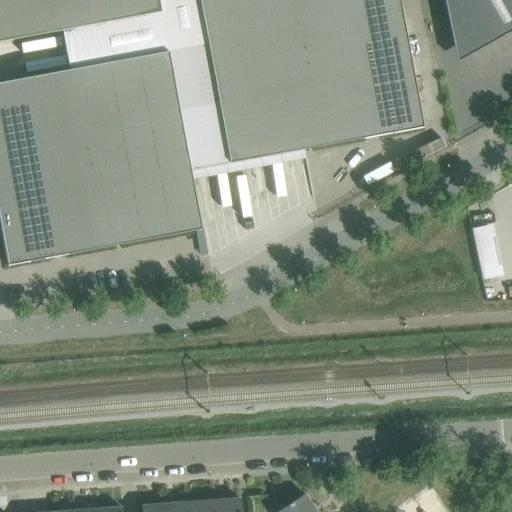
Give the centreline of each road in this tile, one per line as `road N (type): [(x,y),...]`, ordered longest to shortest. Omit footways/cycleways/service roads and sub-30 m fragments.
road 1 (unclassified): [(0,333),(224,307),(511,146)]
road 2 (tertiary): [(511,432),(0,469)]
